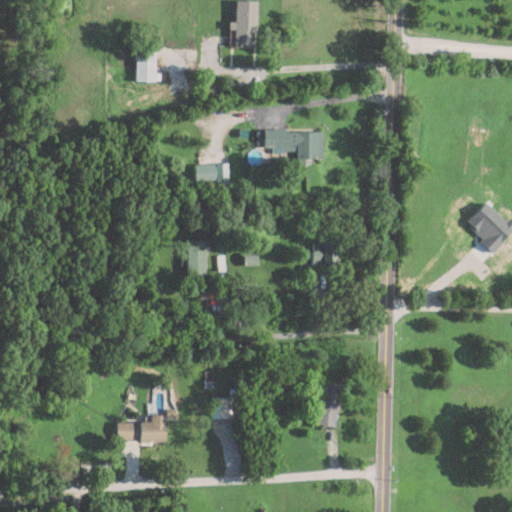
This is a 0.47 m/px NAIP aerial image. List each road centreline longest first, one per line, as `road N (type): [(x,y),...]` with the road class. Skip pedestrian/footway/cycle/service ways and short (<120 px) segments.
road 1 (residential): [(382,511),(393,0)]
road 2 (residential): [(383,469),(0,491)]
road 3 (residential): [(388,304),(511,306)]
road 4 (residential): [(392,45),(511,50)]
